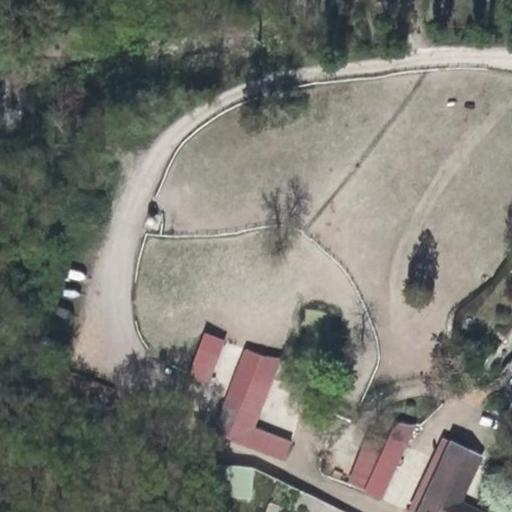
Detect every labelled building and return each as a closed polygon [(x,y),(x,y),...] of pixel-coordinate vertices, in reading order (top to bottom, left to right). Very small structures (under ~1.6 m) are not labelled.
[(224,342),(204,334),(185,380),(205,388),(224,342)] [(286,462),(293,444),(252,429),(277,361),(243,348),(211,435),(286,462)] [(371,433),(346,482),(378,498),(412,430),(396,422),(386,441),(371,433)] [(470,511),(459,506),(482,456),(467,449),(466,450),(443,439),(408,511),(470,511)] [(248,501),(256,470),(234,465),(226,495),(248,501)]
